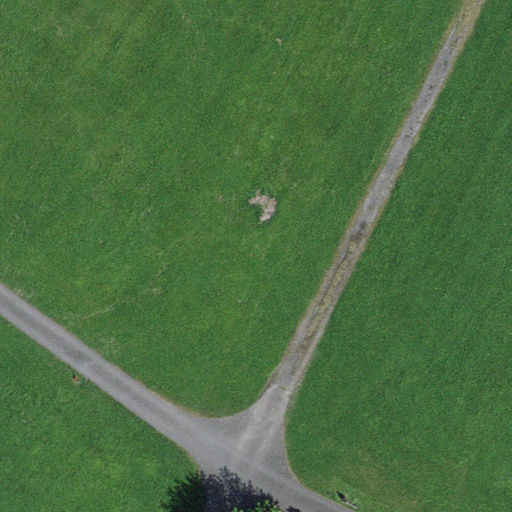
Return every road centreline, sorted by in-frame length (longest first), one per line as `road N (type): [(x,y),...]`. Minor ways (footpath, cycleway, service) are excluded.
road 1 (track): [(243,483),(485,0)]
road 2 (unclassified): [(0,300),(243,483)]
